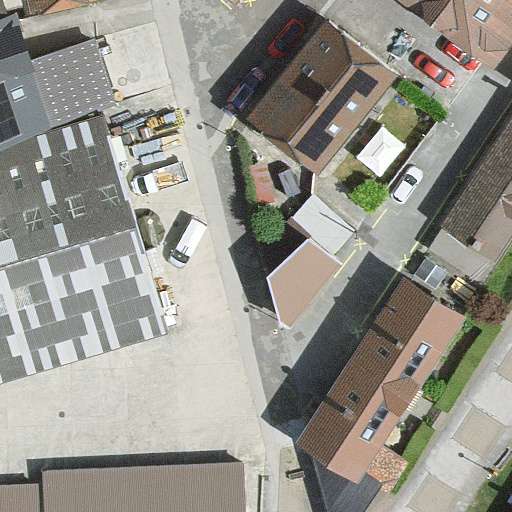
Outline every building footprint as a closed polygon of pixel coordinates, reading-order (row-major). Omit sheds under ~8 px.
[(0,0),(0,139),(103,108),(116,105),(92,36),(23,50),(3,0),(0,0)] [(511,0),(423,0),(493,54),(511,28),(511,0)] [(327,8),(246,108),(318,163),(398,63),(327,8)] [(0,379),(170,328),(103,108),(0,139),(0,379)] [(511,108),(439,219),(495,256),(511,230),(511,108)] [(294,214),(292,213),(265,243),(267,266),(280,313),(290,319),(343,255),(337,249),(356,229),(312,193),(294,214)] [(296,433),(358,474),(467,306),(405,266),(296,433)] [(247,511),(243,458),(0,469),(0,511),(247,511)]
